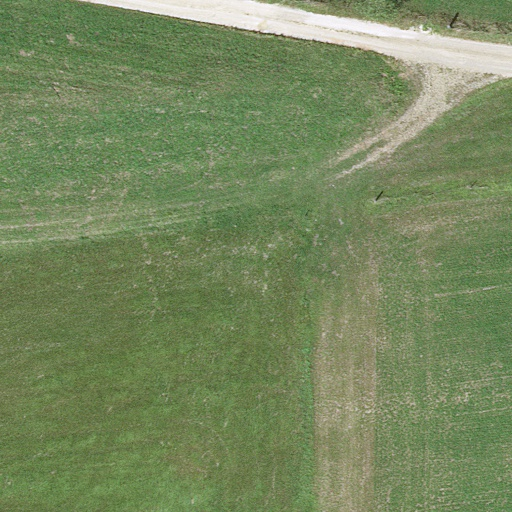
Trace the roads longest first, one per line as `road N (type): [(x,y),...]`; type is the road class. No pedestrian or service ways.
road 1 (track): [(455,61),(425,112),(303,192),(137,236),(0,243)]
road 2 (track): [(511,66),(136,0)]
